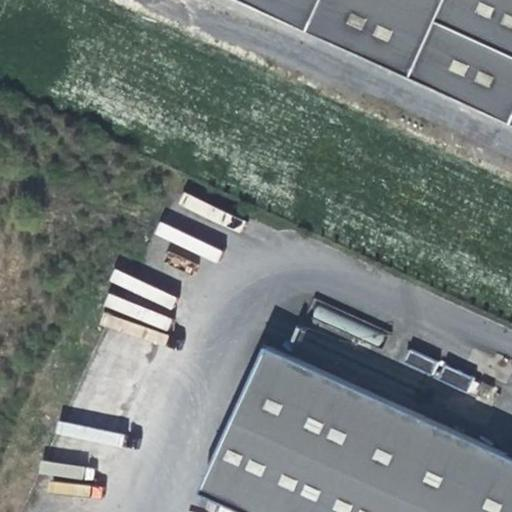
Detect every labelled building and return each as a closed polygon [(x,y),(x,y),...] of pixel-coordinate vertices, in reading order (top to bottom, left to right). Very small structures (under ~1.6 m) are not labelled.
[(511,0),(215,0),(511,134),(511,0)] [(511,511),(511,473),(260,358),(192,506),(205,511),(511,511)] [(422,387),(428,375),(400,361),(395,374),(422,387)] [(462,406),(468,392),(435,377),(429,391),(462,406)] [(482,400),(472,395),(467,407),(477,411),(482,400)]
